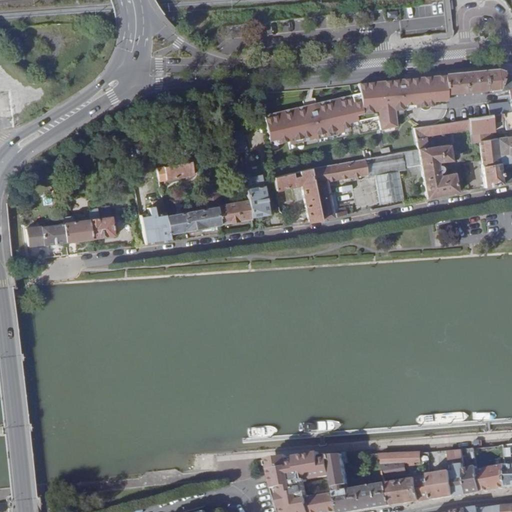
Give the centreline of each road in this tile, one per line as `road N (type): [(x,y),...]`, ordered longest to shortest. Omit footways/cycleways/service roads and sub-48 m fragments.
road 1 (unclassified): [(52,271),(511,193)]
road 2 (unclassified): [(128,80),(269,84),(511,59)]
road 3 (unclassified): [(511,43),(277,66),(213,62)]
road 4 (secondary): [(21,511),(0,320)]
road 5 (secondary): [(0,190),(21,154),(128,80)]
road 6 (secondary): [(114,66),(0,154)]
